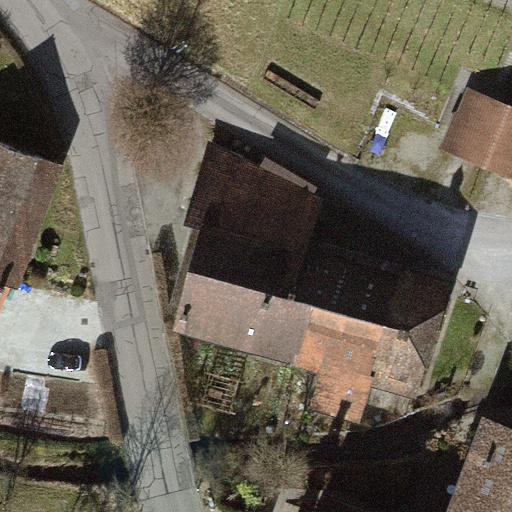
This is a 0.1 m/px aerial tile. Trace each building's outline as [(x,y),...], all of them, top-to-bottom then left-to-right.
[(511,101),(470,87),(448,149),(511,170),(511,101)] [(0,297),(53,162),(0,141),(0,297)] [(209,223),(183,318),(330,360),(318,402),(361,414),(373,372),(420,386),(445,289),(297,243),(312,194),(211,144),(191,217),(209,223)] [(511,511),(511,434),(502,430),(471,511),(511,511)] [(368,511),(333,500),(328,511),(368,511)]
